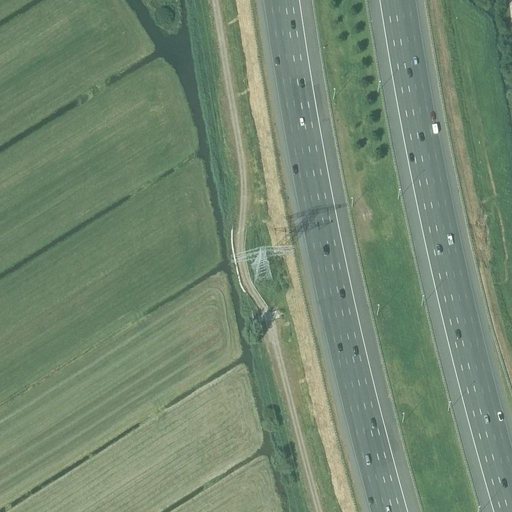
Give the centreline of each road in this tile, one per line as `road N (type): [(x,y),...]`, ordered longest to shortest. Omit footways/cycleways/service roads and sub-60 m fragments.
road 1 (motorway): [(281,0),(324,243),(389,511)]
road 2 (motorway): [(511,509),(450,278),(397,0)]
